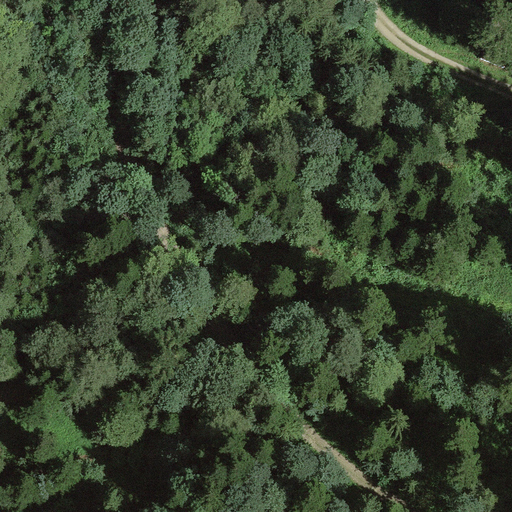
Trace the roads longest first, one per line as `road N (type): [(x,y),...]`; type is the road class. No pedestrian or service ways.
road 1 (track): [(108,0),(112,90),(127,151),(156,213),(232,347),(382,511)]
road 2 (track): [(511,89),(406,37),(371,0)]
